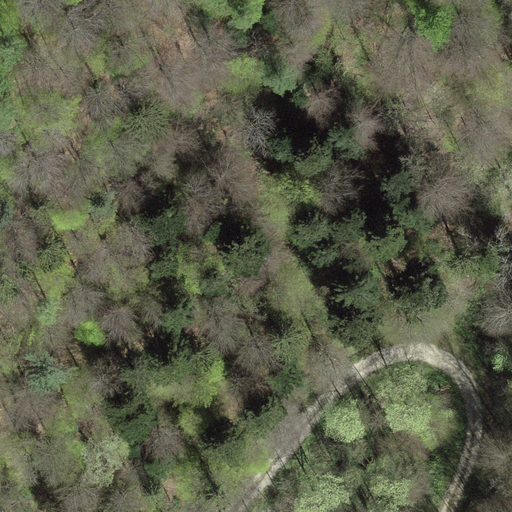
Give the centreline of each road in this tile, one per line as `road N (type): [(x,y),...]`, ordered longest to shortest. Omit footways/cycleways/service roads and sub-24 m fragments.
road 1 (track): [(225,511),(377,352),(418,340),(455,363),(474,402),(468,460),(448,511)]
road 2 (track): [(0,448),(81,366),(123,340),(183,256),(195,208)]
